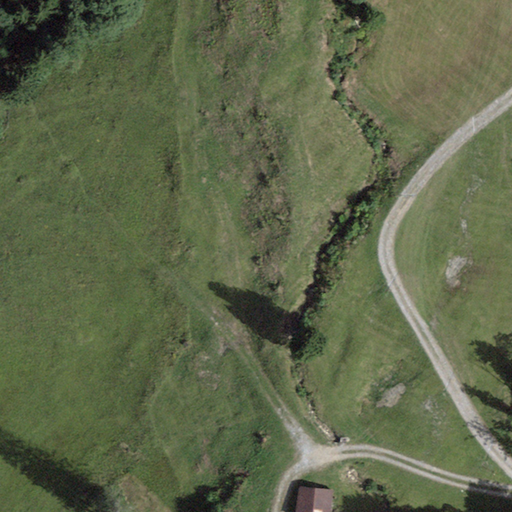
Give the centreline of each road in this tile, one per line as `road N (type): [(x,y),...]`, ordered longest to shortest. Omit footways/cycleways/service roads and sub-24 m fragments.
road 1 (track): [(511,97),(427,168),(391,224),(387,261),(496,454),(511,468)]
road 2 (track): [(251,358),(315,456),(366,452),(511,492)]
